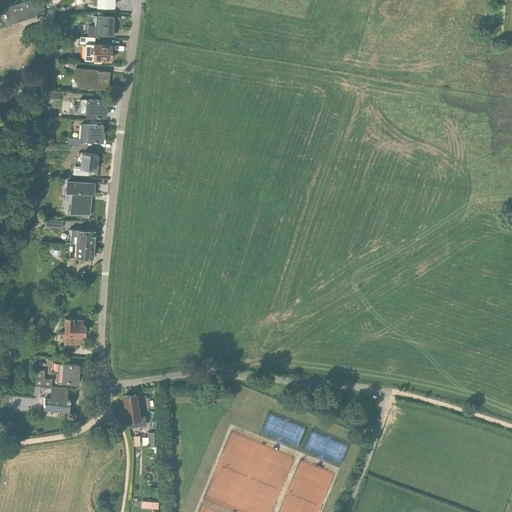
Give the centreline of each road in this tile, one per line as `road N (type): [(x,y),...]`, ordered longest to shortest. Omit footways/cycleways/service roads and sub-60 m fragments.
road 1 (residential): [(384,391),(217,373),(117,386),(104,380),(104,269),(135,0)]
road 2 (track): [(511,426),(384,391)]
road 3 (residential): [(384,391),(345,511)]
